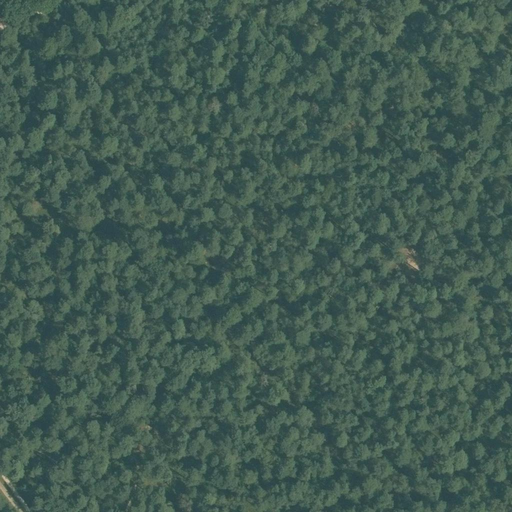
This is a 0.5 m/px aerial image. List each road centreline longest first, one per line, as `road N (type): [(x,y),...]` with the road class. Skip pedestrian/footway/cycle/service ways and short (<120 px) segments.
road 1 (track): [(511,53),(451,75),(306,151),(269,214),(215,268)]
road 2 (track): [(215,268),(43,7)]
road 3 (track): [(215,268),(204,310),(317,423),(373,511)]
